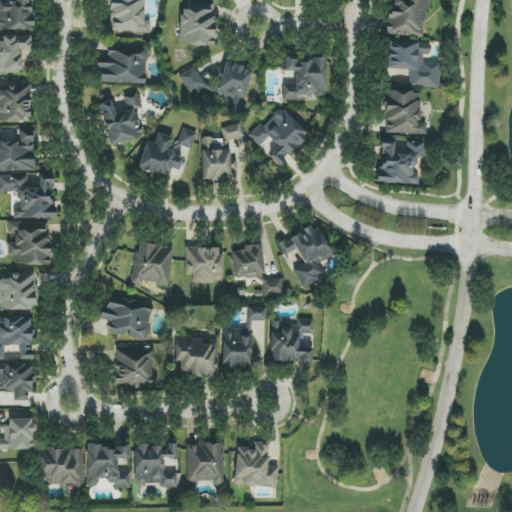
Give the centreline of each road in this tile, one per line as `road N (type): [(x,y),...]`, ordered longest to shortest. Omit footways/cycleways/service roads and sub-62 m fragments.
road 1 (residential): [(354,0),(346,100),(327,171),(245,219),(159,219),(115,202),(80,174),(56,131),(65,0)]
road 2 (secondary): [(482,0),(461,323),(414,511)]
road 3 (residential): [(115,202),(65,304),(69,404),(100,413),(267,404)]
road 4 (residential): [(297,193),(366,242),(511,254)]
road 5 (residential): [(511,219),(383,202),(327,171)]
